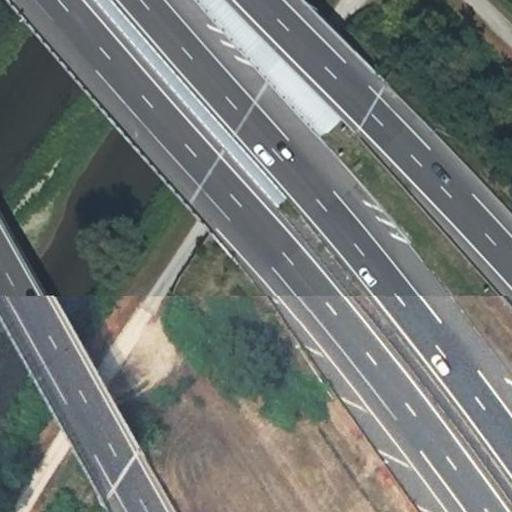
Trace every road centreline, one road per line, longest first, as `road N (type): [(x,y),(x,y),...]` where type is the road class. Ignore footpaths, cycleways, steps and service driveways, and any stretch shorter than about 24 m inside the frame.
road 1 (motorway): [(69,0),(253,214),(484,511)]
road 2 (residential): [(347,0),(16,511)]
road 3 (motorway): [(511,443),(420,319),(153,0)]
road 4 (motorway): [(511,256),(269,0)]
road 5 (motorway): [(0,231),(150,511)]
